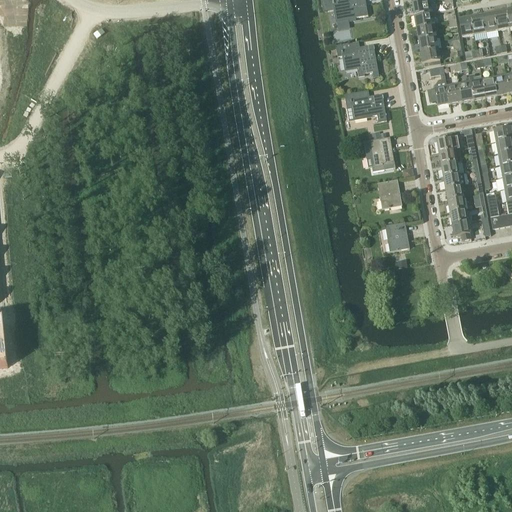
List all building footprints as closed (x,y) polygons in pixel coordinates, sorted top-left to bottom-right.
[(320,0),(323,14),(333,12),(335,12),(337,23),(349,21),(349,23),(355,22),(354,20),(368,18),(364,0),(355,0),(348,1),(347,0),(320,0)] [(412,7),(414,18),(431,15),(429,4),(412,7)] [(506,13),(494,15),(497,33),(509,30),(506,13)] [(414,18),(416,30),(433,27),(431,15),(414,18)] [(494,15),(482,17),(486,35),(497,33),(494,15)] [(482,17),(471,20),(474,37),(486,35),(482,17)] [(471,20),(458,22),(461,39),(474,37),(471,20)] [(416,30),(418,42),(435,39),(433,27),(416,30)] [(418,42),(420,54),(437,51),(435,39),(418,42)] [(337,60),(343,59),(345,72),(359,70),(359,73),(363,72),(364,76),(373,74),(373,78),(372,79),(373,80),(379,79),(373,47),(357,50),(356,44),(335,48),(337,60)] [(437,51),(420,54),(422,66),(424,66),(425,69),(440,67),(440,63),(437,51)] [(443,69),(429,72),(430,79),(440,77),(441,82),(445,81),(443,69)] [(505,78),(494,80),(497,98),(509,96),(505,78)] [(494,80),(482,82),(485,100),(497,98),(494,80)] [(438,83),(434,89),(434,91),(438,109),(450,107),(447,89),(445,81),(441,82),(438,83)] [(482,82),(470,84),(474,102),(485,100),(482,82)] [(470,84),(458,87),(461,105),(474,102),(470,84)] [(458,87),(447,89),(450,107),(461,105),(458,87)] [(354,123),(377,118),(378,126),(386,124),(385,117),(381,97),(365,100),(364,94),(358,95),(343,98),(345,107),(346,113),(352,112),(354,123)] [(511,137),(511,131),(493,134),(495,145),(511,141),(511,137)] [(379,134),(371,136),(373,143),(386,140),(385,135),(379,136),(379,134)] [(470,151),(474,150),(472,138),(466,139),(468,151),(470,151)] [(388,141),(363,146),(366,163),(369,163),(372,176),(394,172),(388,141)] [(452,142),(436,145),(438,156),(459,152),(457,141),(452,142)] [(511,141),(495,145),(498,157),(511,154),(511,141)] [(459,152),(438,156),(440,168),(456,165),(462,164),(459,152)] [(511,154),(498,157),(500,169),(511,166),(511,154)] [(456,165),(440,168),(442,180),(458,177),(456,165)] [(511,166),(500,169),(502,181),(511,179),(511,166)] [(403,173),(404,180),(411,179),(410,172),(403,173)] [(458,177),(442,180),(445,192),(464,188),(462,177),(458,177)] [(511,179),(502,181),(504,193),(511,191),(511,179)] [(401,209),(396,183),(377,187),(381,212),(401,209)] [(464,188),(445,192),(447,203),(463,200),(461,194),(465,193),(464,188)] [(479,197),(473,198),(475,210),(481,209),(485,208),(483,197),(479,197)] [(494,198),(486,199),(490,220),(496,218),(498,218),(494,198)] [(463,200),(447,203),(449,215),(465,212),(463,200)] [(465,212),(449,215),(451,227),(467,224),(465,212)] [(498,218),(496,218),(498,230),(504,229),(502,217),(498,218)] [(496,218),(490,220),(492,231),(498,230),(496,218)] [(483,220),(481,221),(484,239),(490,238),(487,220),(483,220)] [(467,224),(451,227),(453,239),(460,238),(461,244),(470,242),(467,224)] [(384,229),(389,256),(409,252),(404,226),(384,229)] [(396,264),(397,271),(408,269),(406,262),(396,264)]
